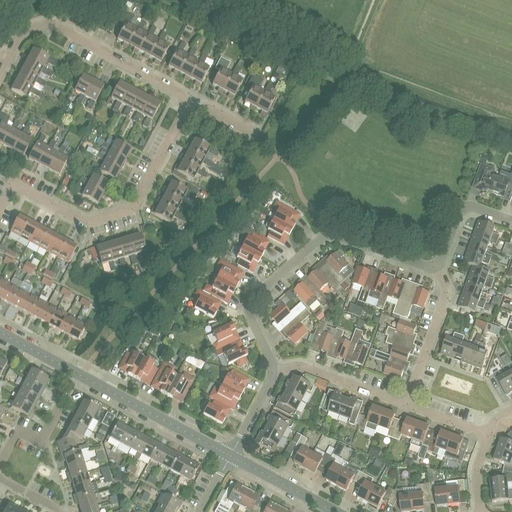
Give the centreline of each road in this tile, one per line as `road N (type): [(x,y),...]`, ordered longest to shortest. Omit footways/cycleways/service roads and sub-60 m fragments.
road 1 (residential): [(271,370),(249,302),(321,238),(331,233),(435,266)]
road 2 (residential): [(0,207),(15,191),(79,221),(122,209),(140,193),(185,109),(183,98)]
road 3 (tertiary): [(230,456),(0,333)]
road 4 (residential): [(0,75),(20,35),(49,24),(183,98)]
road 5 (residential): [(405,405),(445,299),(435,266)]
road 6 (residential): [(405,405),(306,369),(271,370)]
